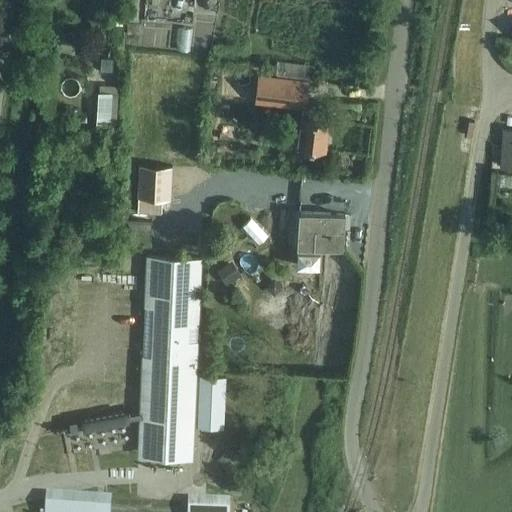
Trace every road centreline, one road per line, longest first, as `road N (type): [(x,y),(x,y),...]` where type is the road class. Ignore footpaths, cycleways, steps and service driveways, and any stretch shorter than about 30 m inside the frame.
road 1 (residential): [(369,511),(349,448),(401,0)]
road 2 (residential): [(418,511),(491,90)]
